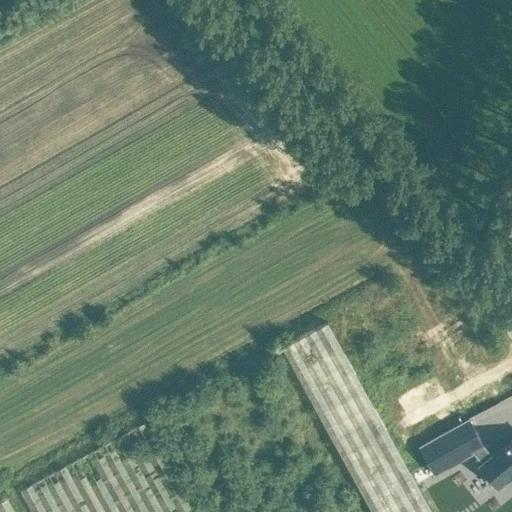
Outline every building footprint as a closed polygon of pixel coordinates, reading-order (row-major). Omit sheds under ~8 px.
[(281,245),(253,245),(253,317),(281,317),(281,245)] [(329,255),(311,270),(330,293),(334,290),(351,312),(318,331),(332,354),(389,321),(378,302),(385,296),(346,248),(332,259),(329,255)] [(352,368),(297,399),(312,427),(375,392),(387,413),(436,385),(419,356),(370,383),(367,378),(360,382),(352,368)] [(468,417),(418,445),(434,473),(472,451),(481,463),(479,465),(496,485),(510,474),(511,476),(511,437),(509,440),(491,454),(484,445),(468,417)] [(107,488),(112,470),(131,511),(178,511),(140,429),(24,482),(37,511),(72,511),(66,510),(61,499),(84,474),(80,467),(90,462),(99,480),(107,488)] [(395,461),(333,497),(341,511),(403,511),(419,503),(395,461)] [(24,511),(19,500),(0,508),(0,511),(24,511)]
